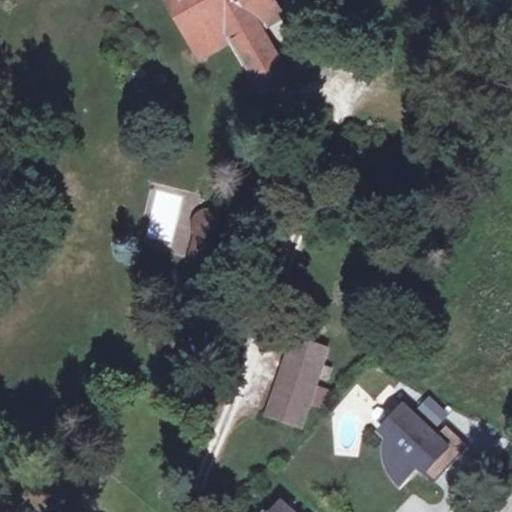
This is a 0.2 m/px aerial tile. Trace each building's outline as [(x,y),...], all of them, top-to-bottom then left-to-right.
[(263,25),(283,13),(275,0),(166,0),(186,30),(215,12),(229,33),(268,90),(290,76),(263,25)] [(186,30),(201,51),(229,33),(215,12),(186,30)] [(207,266),(223,214),(199,207),(183,259),(207,266)] [(296,340),(290,354),(323,365),(328,351),(296,340)] [(323,365),(290,354),(270,415),(302,426),(323,365)] [(437,397),(425,410),(443,427),(455,414),(437,397)] [(404,423),(415,411),(410,406),(387,430),(395,437),(396,433),(399,428),(404,423)] [(422,464),(433,452),(441,460),(453,471),(476,446),(454,426),(443,437),(415,411),(404,423),(399,428),(396,433),(395,437),(394,439),(393,443),(392,448),(392,452),(392,455),(392,457),(393,459),(394,463),(394,465),(396,469),(398,472),(399,475),(401,477),(403,479),(406,482),(422,464)] [(433,452),(422,464),(430,472),(441,460),(433,452)] [(453,471),(441,460),(430,472),(441,483),(453,471)]
